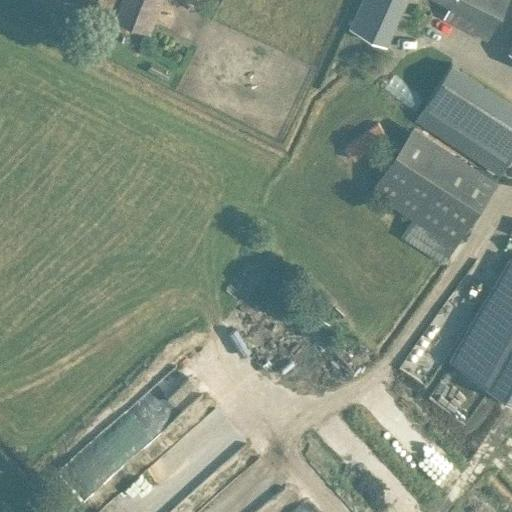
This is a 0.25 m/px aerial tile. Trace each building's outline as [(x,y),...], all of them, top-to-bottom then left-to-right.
[(79,0),(79,1),(112,13),(117,0),(79,0)] [(121,0),(114,19),(151,33),(163,0),(121,0)] [(362,0),(350,27),(388,44),(407,0),(362,0)] [(444,18),(488,41),(495,27),(504,9),(508,0),(441,0),(450,5),(444,18)] [(511,102),(452,63),(417,117),(503,173),(511,158),(511,102)] [(355,158),(388,135),(379,122),(346,145),(355,158)] [(456,245),(499,179),(414,123),(371,189),(456,245)] [(473,320),(451,358),(511,393),(511,253),(493,286),(473,320)] [(274,372),(299,390),(308,378),(284,360),(274,372)] [(395,511),(424,511),(431,507),(414,488),(392,508),(395,511)] [(495,511),(506,511),(495,499),(489,504),(495,511)]
